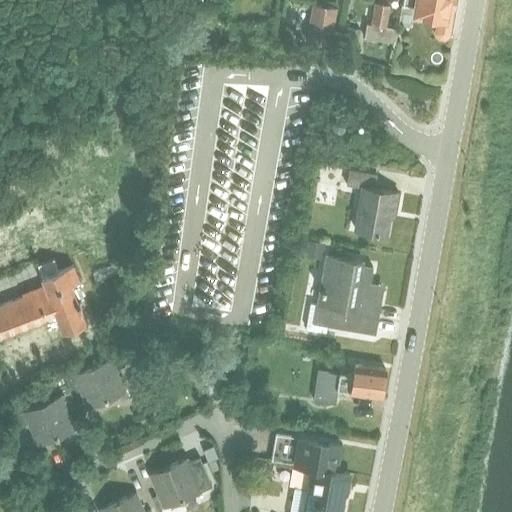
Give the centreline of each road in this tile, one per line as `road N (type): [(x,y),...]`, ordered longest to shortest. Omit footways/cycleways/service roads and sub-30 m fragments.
road 1 (tertiary): [(379,511),(473,0)]
road 2 (residential): [(230,511),(226,443),(204,421),(52,484)]
